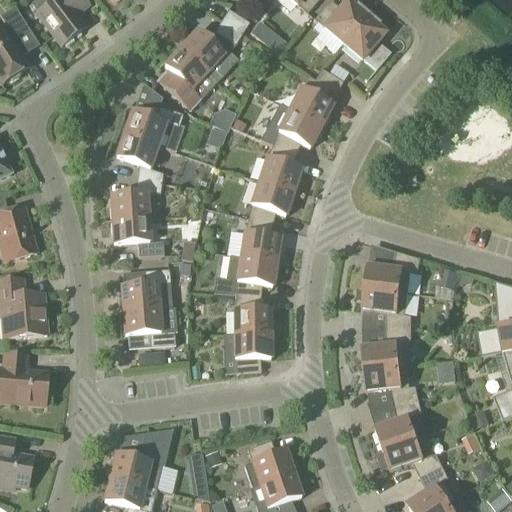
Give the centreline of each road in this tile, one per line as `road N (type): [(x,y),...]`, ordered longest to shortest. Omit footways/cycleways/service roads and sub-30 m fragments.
road 1 (residential): [(86,421),(79,262),(32,120),(177,0)]
road 2 (residential): [(394,0),(436,34),(385,109),(335,222)]
road 3 (residential): [(86,421),(318,388)]
road 4 (residential): [(511,273),(335,222)]
road 5 (residential): [(335,222),(314,322),(318,388)]
road 6 (residential): [(318,388),(355,511)]
